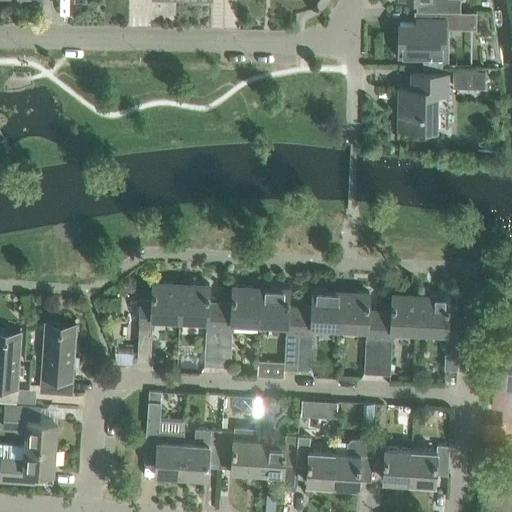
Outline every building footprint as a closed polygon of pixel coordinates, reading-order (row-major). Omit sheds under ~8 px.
[(417,0),(417,10),(435,10),(460,11),(460,9),(459,0),(417,0)] [(415,23),(399,22),(399,55),(423,55),(423,66),(442,66),(442,55),(444,55),(444,25),(475,26),(475,12),(460,12),(460,11),(435,10),(417,10),(415,10),(415,23)] [(485,70),(453,70),(453,87),(485,87),(485,70)] [(411,86),(398,86),(398,128),(436,128),(436,88),(447,88),(447,71),(411,71),(411,86)] [(152,318),(179,319),(181,283),(153,282),(152,301),(139,300),(136,362),(149,363),(152,318)] [(203,365),(216,365),(219,304),(208,303),(209,285),(181,283),(179,319),(205,321),(203,365)] [(219,304),(216,365),(229,366),(231,322),(259,323),(261,287),(232,286),(231,304),(219,304)] [(288,306),(289,289),(261,287),(259,323),(285,324),(283,368),(297,369),(300,307),(288,306)] [(312,325),(339,327),(340,291),(313,290),(312,307),(300,307),(297,369),(310,370),(312,325)] [(363,372),(376,373),(379,311),(367,311),(368,292),(340,291),(339,327),(365,328),(363,372)] [(379,311),(376,373),(390,374),(392,329),(419,330),(420,310),(420,295),(393,294),(392,312),(379,311)] [(420,295),(420,310),(419,330),(446,331),(444,369),(457,369),(459,316),(447,315),(448,297),(420,295)] [(59,325),(44,324),(40,390),(70,392),(72,366),(77,366),(78,355),(73,355),(74,329),(59,328),(59,325)] [(4,333),(0,332),(0,401),(16,402),(18,375),(23,375),(24,363),(18,363),(20,337),(4,336),(4,333)] [(511,370),(495,369),(492,405),(507,407),(504,439),(511,439),(511,370)] [(302,399),(301,414),(319,415),(320,400),(302,399)] [(147,401),(145,441),(157,442),(155,473),(180,475),(182,442),(183,432),(158,431),(159,402),(147,401)] [(26,429),(25,443),(56,446),(58,420),(59,407),(40,407),(5,404),(3,428),(26,429)] [(196,430),(195,442),(182,442),(180,475),(206,476),(206,467),(219,468),(219,460),(221,431),(210,430),(209,430),(196,430)] [(221,431),(219,460),(231,460),(231,470),(257,472),(259,439),(233,437),(234,431),(221,431)] [(284,441),(259,439),(257,472),(282,474),(283,464),(295,465),(297,435),(285,435),(284,441)] [(306,483),(332,485),(334,452),(309,451),(309,436),(297,435),(295,465),(307,466),(306,483)] [(347,453),(334,452),(332,485),(359,487),(359,479),(370,479),(371,471),(373,441),(352,440),(348,443),(347,453)] [(381,481),(408,483),(410,449),(385,448),(386,442),(373,441),(371,471),(382,471),(381,481)] [(24,459),(1,457),(0,475),(0,479),(35,482),(36,470),(54,471),(56,446),(25,443),(24,459)] [(410,449),(408,483),(434,485),(435,475),(447,476),(449,446),(437,445),(436,451),(410,449)]
